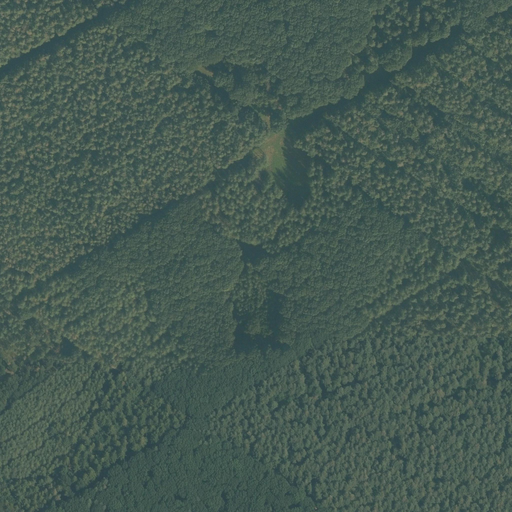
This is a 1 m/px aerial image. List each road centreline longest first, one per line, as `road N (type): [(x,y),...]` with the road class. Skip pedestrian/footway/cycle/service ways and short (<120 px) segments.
road 1 (track): [(55,511),(511,224)]
road 2 (track): [(316,511),(0,288)]
road 3 (track): [(0,274),(54,274),(285,135)]
road 4 (track): [(285,135),(510,0)]
road 5 (track): [(89,0),(285,135)]
road 6 (track): [(285,135),(463,256)]
